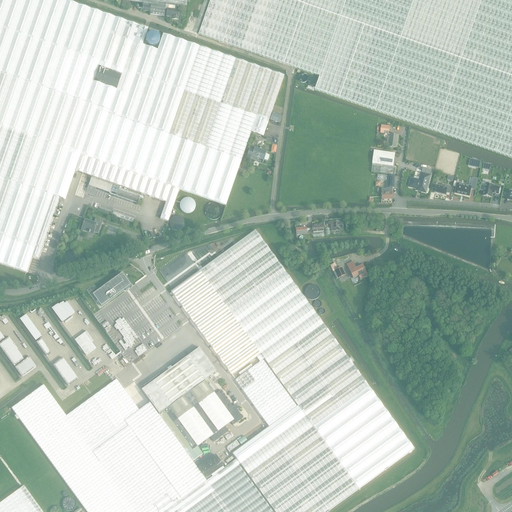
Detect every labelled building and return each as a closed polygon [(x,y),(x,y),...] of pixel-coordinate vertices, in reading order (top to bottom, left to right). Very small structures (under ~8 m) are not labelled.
[(0,0),(0,263),(26,273),(32,257),(38,259),(60,196),(66,198),(75,171),(81,155),(155,181),(180,190),(226,206),(252,133),(263,137),(284,76),(163,34),(158,50),(143,44),(148,29),(116,18),(63,0),(0,0)] [(171,9),(175,10),(176,5),(187,7),(187,0),(122,0),(122,1),(143,4),(166,7),(166,9),(168,9),(171,9)] [(511,0),(210,0),(198,34),(259,55),(320,76),(315,90),(511,157),(511,0)] [(165,17),(166,9),(166,7),(143,4),(142,11),(150,12),(149,15),(165,17)] [(171,9),(168,9),(166,17),(174,18),(174,20),(178,20),(179,11),(175,10),(171,9)] [(279,122),(281,116),(273,113),(271,119),(279,122)] [(388,135),(389,128),(389,126),(382,125),(381,134),(388,135)] [(388,138),(387,145),(389,146),(389,147),(389,149),(392,149),(392,148),(393,148),(396,148),(398,136),(391,135),(390,138),(388,138)] [(264,161),(264,160),(266,161),(268,161),(268,160),(269,157),(269,156),(268,155),(266,154),(267,152),(259,150),(255,148),(254,152),(250,150),(247,156),(252,158),(252,157),(264,161)] [(395,153),(380,151),(374,151),(371,172),(395,175),(396,167),(393,167),(395,153)] [(93,177),(141,194),(166,203),(164,209),(162,215),(160,219),(168,222),(180,190),(155,181),(81,155),(75,171),(93,177)] [(421,173),(419,181),(413,179),(413,181),(411,181),(410,185),(411,185),(411,187),(420,190),(420,191),(426,193),(431,175),(430,175),(431,171),(423,169),(422,173),(421,173)] [(387,181),(386,188),(387,188),(392,188),(394,188),(395,176),(387,175),(387,181)] [(138,204),(141,194),(93,177),(93,178),(92,178),(87,192),(94,194),(96,189),(109,194),(138,204)] [(457,184),(455,194),(470,197),(471,189),(475,190),(477,183),(472,182),(471,187),(457,184)] [(486,183),(483,196),(492,198),(493,193),(499,195),(500,188),(494,186),(494,185),(486,183)] [(447,193),(450,194),(452,188),(445,186),(445,188),(437,186),(435,193),(446,196),(447,193)] [(386,189),(382,189),(382,200),(392,200),(392,192),(392,188),(387,188),(386,188),(386,189)] [(114,212),(113,216),(132,223),(133,218),(114,212)] [(98,234),(102,222),(95,219),(94,224),(84,221),(81,231),(89,234),(90,232),(98,234)] [(342,222),(339,222),(330,222),(331,231),(339,231),(339,229),(342,229),(342,222)] [(312,225),(313,234),(323,233),(323,224),(312,225)] [(306,227),(296,228),(296,235),(307,234),(306,227)] [(233,454),(237,459),(221,471),(207,480),(206,481),(192,462),(187,455),(158,416),(149,404),(139,412),(127,396),(115,380),(93,396),(65,417),(51,396),(43,384),(26,396),(9,408),(24,427),(41,451),(56,470),(68,486),(76,498),(84,508),(86,511),(272,511),(266,502),(255,487),(245,473),(239,465),(242,464),(250,475),(256,483),(261,490),(267,498),(273,506),(276,511),(327,511),(332,508),(350,495),(357,490),(359,489),(414,449),(376,396),(323,325),(255,231),(171,293),(231,375),(256,357),(260,363),(237,379),(235,381),(247,396),(254,407),(269,427),(235,453),(233,454)] [(361,280),(368,277),(362,266),(355,269),(352,262),(347,265),(353,278),(358,275),(361,280)] [(341,268),(335,271),(333,272),(337,279),(345,276),(341,268)] [(122,276),(92,298),(101,310),(124,293),(125,294),(126,293),(125,293),(128,291),(127,290),(130,288),(122,277),(122,276)] [(149,404),(158,416),(205,381),(217,372),(199,349),(142,391),(151,403),(149,404)] [(211,377),(206,381),(215,393),(220,389),(211,377)] [(215,394),(205,381),(158,416),(187,455),(192,462),(210,449),(204,442),(211,437),(214,442),(229,431),(225,426),(231,422),(233,425),(243,418),(234,405),(232,406),(220,390),(215,394)] [(227,449),(231,454),(267,427),(263,422),(227,449)] [(197,468),(207,480),(223,468),(219,463),(220,462),(215,455),(197,468)] [(42,511),(24,486),(0,503),(0,511),(42,511)]
